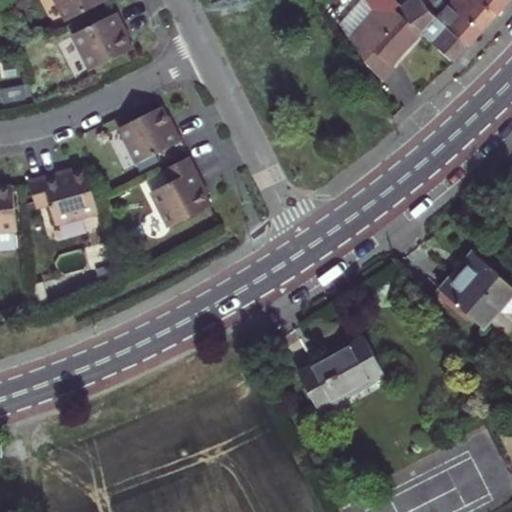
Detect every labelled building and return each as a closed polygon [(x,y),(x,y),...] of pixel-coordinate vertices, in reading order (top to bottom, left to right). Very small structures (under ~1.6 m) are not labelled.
[(56,0),(67,22),(110,0),(56,0)] [(359,60),(371,76),(406,40),(411,34),(391,12),(382,0),(368,0),(379,19),(383,24),(361,46),(358,43),(353,49),(359,60)] [(418,10),(431,21),(464,50),(471,42),(477,36),(444,7),(439,0),(424,0),(416,5),(418,10)] [(440,0),(444,7),(477,36),(484,28),(490,21),(466,0),(440,0)] [(466,0),(490,21),(496,14),(503,6),(496,0),(466,0)] [(409,28),(450,65),(457,57),(464,50),(431,21),(418,10),(416,5),(414,3),(399,13),(409,28)] [(118,13),(74,35),(92,71),(133,50),(127,37),(124,31),(127,30),(118,13)] [(414,42),(416,39),(411,34),(406,40),(411,44),(414,42)] [(167,118),(162,107),(120,128),(138,164),(183,142),(174,124),(171,126),(167,118)] [(205,186),(191,157),(164,171),(170,183),(151,192),(170,228),(212,207),(207,197),(202,188),(205,186)] [(48,171),(29,177),(36,206),(50,202),(56,221),(99,210),(87,166),(61,173),(60,168),(48,171)] [(0,232),(17,231),(13,187),(0,188),(0,232)] [(453,275),(436,293),(483,336),(511,304),(511,290),(473,253),(453,275)] [(316,368),(298,378),(325,428),(394,389),(367,339),(316,368)]
